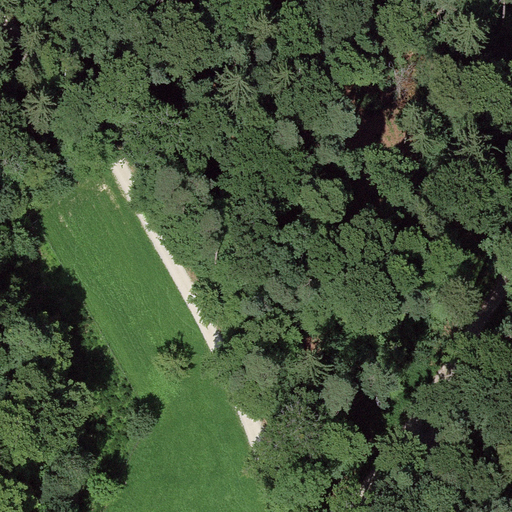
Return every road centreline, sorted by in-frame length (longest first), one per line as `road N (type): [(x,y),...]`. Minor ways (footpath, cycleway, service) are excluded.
road 1 (track): [(0,3),(128,177),(209,328),(281,511)]
road 2 (track): [(354,511),(406,431),(511,442)]
road 3 (track): [(406,431),(511,278)]
